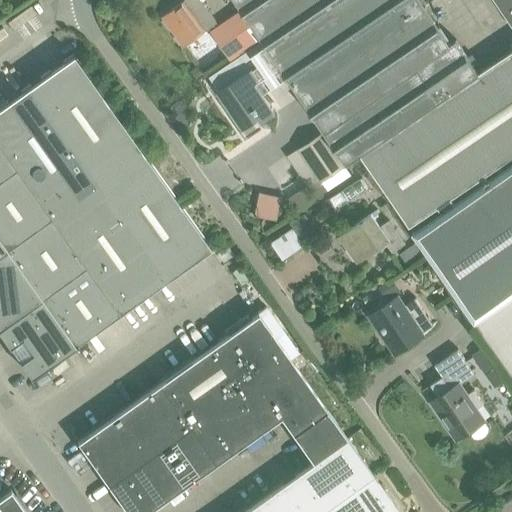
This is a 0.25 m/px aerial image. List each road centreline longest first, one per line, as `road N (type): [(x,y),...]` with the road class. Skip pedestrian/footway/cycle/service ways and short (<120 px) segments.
road 1 (unclassified): [(438,511),(87,28),(77,0)]
road 2 (unclassified): [(76,511),(0,403)]
